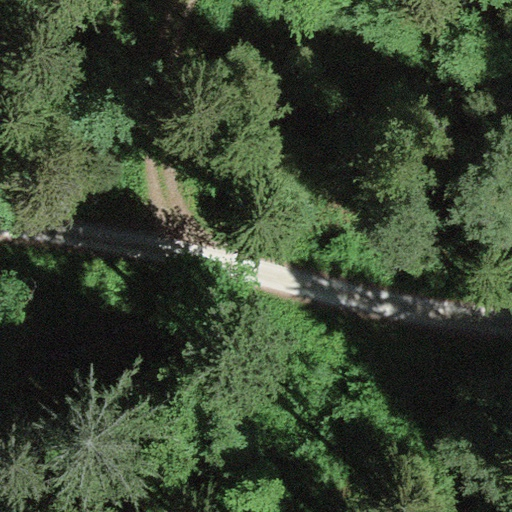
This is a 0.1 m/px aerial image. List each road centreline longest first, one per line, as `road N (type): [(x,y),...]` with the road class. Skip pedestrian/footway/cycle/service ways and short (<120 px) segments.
road 1 (track): [(0,223),(226,261),(438,315),(511,321)]
road 2 (track): [(226,261),(154,131),(165,36),(182,0)]
